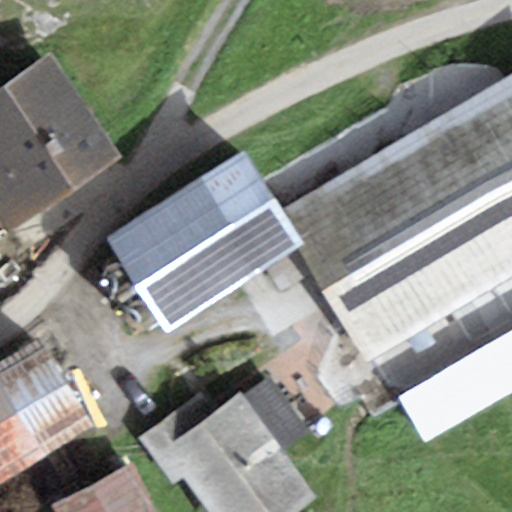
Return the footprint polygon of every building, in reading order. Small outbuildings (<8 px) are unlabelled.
[(0,233),(0,234),(118,161),(53,57),(0,89),(0,233)] [(511,81),(281,216),(366,360),(511,275),(511,81)] [(240,174),(107,262),(158,337),(290,249),(240,174)] [(35,343),(0,364),(0,478),(87,423),(35,343)] [(271,365),(251,380),(288,434),(309,419),(271,365)] [(176,419),(131,452),(162,495),(181,481),(203,511),(285,511),(301,501),(231,404),(187,435),(176,419)] [(146,511),(129,472),(44,509),(45,511),(146,511)]
